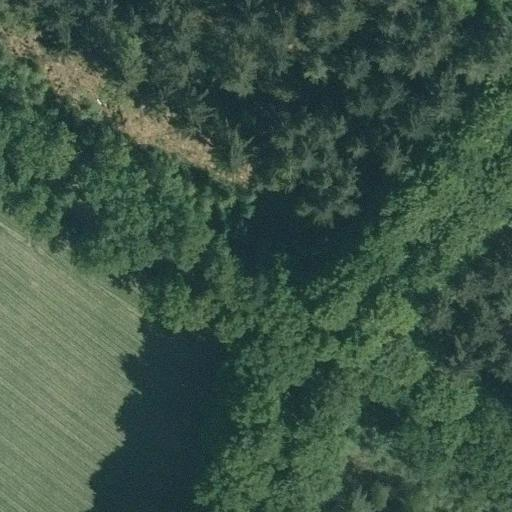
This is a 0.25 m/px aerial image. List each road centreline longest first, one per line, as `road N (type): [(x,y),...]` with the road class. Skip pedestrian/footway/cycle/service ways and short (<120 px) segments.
road 1 (track): [(335,319),(511,109)]
road 2 (track): [(246,511),(335,319)]
